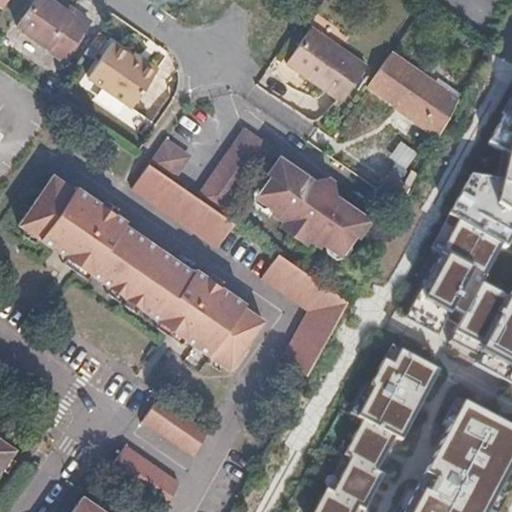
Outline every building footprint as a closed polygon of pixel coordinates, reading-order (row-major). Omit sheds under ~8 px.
[(89,23),(72,11),(71,14),(48,0),(38,0),(17,30),(63,62),(89,23)] [(300,40),(276,76),(332,114),(358,80),(300,40)] [(156,65),(149,60),(143,63),(113,42),(87,78),(130,108),(155,74),(156,65)] [(451,112),(382,65),(357,100),(430,151),(451,112)] [(511,87),(483,149),(502,157),(495,185),(466,179),(441,219),(451,224),(432,254),(440,261),(408,325),(475,361),(471,372),(511,394),(511,294),(510,298),(483,285),(511,231),(511,87)] [(244,128),(237,138),(257,153),(265,142),(244,128)] [(257,153),(237,138),(228,151),(248,166),(257,153)] [(183,156),(162,139),(154,152),(176,167),(183,156)] [(265,142),(257,153),(265,158),(272,147),(265,142)] [(228,151),(220,162),(241,177),(248,166),(228,151)] [(154,152),(146,163),(160,172),(168,178),(176,167),(154,152)] [(259,202),(264,205),(290,167),(274,157),(265,171),(267,173),(256,188),(259,202)] [(220,162),(212,172),(233,188),(241,177),(220,162)] [(160,172),(146,163),(129,188),(143,198),(160,172)] [(290,167),(264,205),(270,209),(268,212),(277,218),(278,229),(296,241),(307,239),(314,245),(318,240),(333,251),(342,246),(353,231),(357,234),(368,219),(345,203),(341,209),(331,203),(330,180),(304,183),(294,177),(296,171),(290,167)] [(215,248),(231,222),(216,212),(195,197),(168,178),(160,172),(143,198),(215,248)] [(203,185),(224,201),(233,188),(212,172),(203,185)] [(400,204),(410,187),(387,172),(375,188),(400,204)] [(64,261),(122,300),(157,248),(119,224),(122,219),(70,185),(67,189),(47,176),(13,228),(57,257),(64,261)] [(195,197),(216,212),(224,201),(203,185),(195,197)] [(157,248),(122,300),(175,336),(227,372),(264,320),(241,305),(244,299),(193,265),(189,270),(157,248)] [(303,378),(346,301),(274,252),(259,277),(305,310),(280,363),(303,378)] [(437,367),(390,343),(369,387),(361,382),(345,416),(360,422),(338,454),(347,463),(333,490),(322,487),(310,511),(351,511),(354,507),(362,510),(380,474),(372,469),(390,435),(399,438),(437,367)] [(211,429),(158,397),(141,426),(194,454),(211,429)] [(511,427),(504,423),(455,397),(391,511),(483,511),(511,465),(511,427)] [(178,479),(127,443),(109,469),(163,507),(178,479)] [(0,489),(19,462),(0,449),(0,489)]
